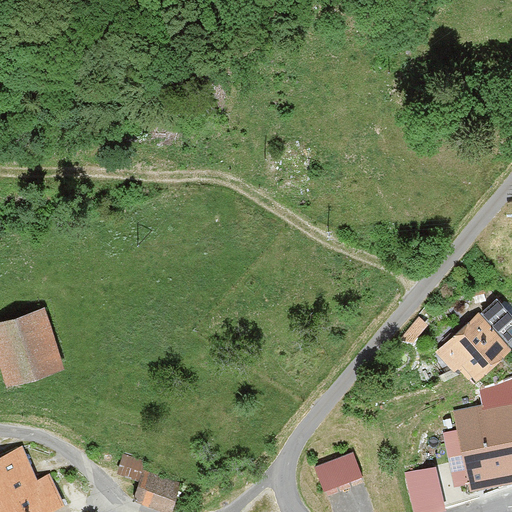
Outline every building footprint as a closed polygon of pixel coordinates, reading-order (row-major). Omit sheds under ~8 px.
[(443,349),(472,382),(511,346),(511,316),(497,300),(443,349)] [(79,365),(56,306),(0,327),(0,333),(20,387),(79,365)] [(477,493),(511,485),(511,399),(459,411),(477,493)] [(0,511),(76,511),(80,511),(62,476),(47,484),(29,447),(0,460),(0,511)] [(121,467),(141,472),(145,456),(125,451),(121,467)] [(369,476),(358,451),(321,468),(332,493),(369,476)] [(439,459),(405,467),(416,511),(450,503),(439,459)] [(141,499),(172,511),(183,511),(194,487),(153,471),(141,499)]
